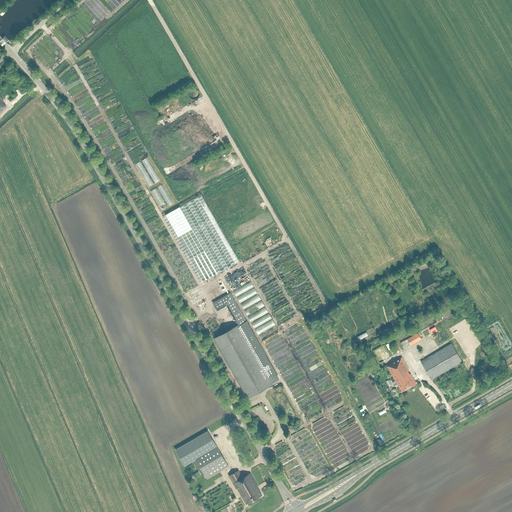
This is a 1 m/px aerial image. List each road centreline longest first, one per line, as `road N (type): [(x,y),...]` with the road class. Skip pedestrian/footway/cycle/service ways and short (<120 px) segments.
road 1 (tertiary): [(283,490),(81,139),(11,51)]
road 2 (primary): [(356,474),(511,384)]
